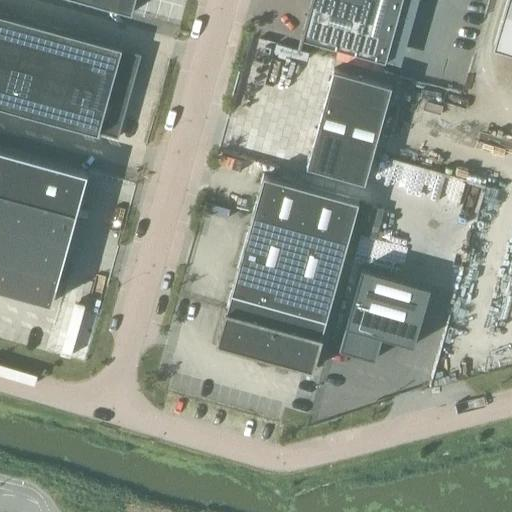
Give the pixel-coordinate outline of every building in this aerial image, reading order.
[(135,0),(89,0),(132,13),(132,11),(135,0)] [(314,0),(301,47),(386,71),(405,0),(314,0)] [(511,0),(507,0),(491,56),(511,62),(511,0)] [(0,105),(0,106),(24,112),(50,120),(74,126),(99,133),(99,132),(119,137),(130,95),(142,53),(122,48),(123,47),(98,40),(74,33),(48,26),(24,19),(0,12),(0,105)] [(365,193),(392,97),(334,81),(307,177),(365,193)] [(282,145),(299,143),(297,131),(280,133),(282,145)] [(0,308),(50,322),(75,231),(75,230),(78,220),(86,191),(0,167),(0,308)] [(231,290),(217,342),(253,352),(278,359),(313,368),(349,241),(360,200),(277,177),(264,174),(261,184),(256,202),(252,215),(247,233),(237,269),(231,290)] [(363,267),(340,348),(376,358),(382,336),(415,345),(431,286),(363,267)]
